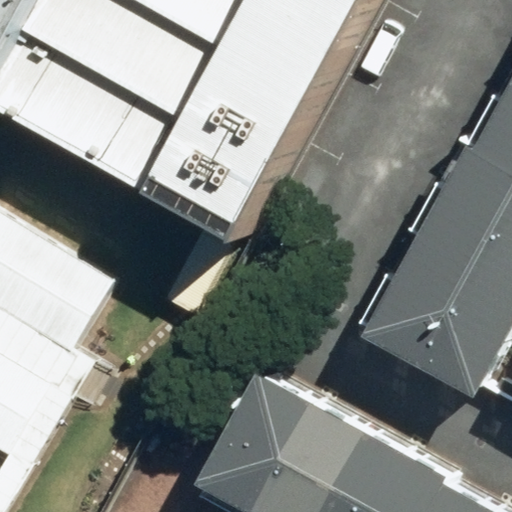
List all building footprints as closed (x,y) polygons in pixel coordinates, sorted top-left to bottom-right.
[(0,0),(0,71),(5,74),(45,0),(0,0)] [(45,0),(5,74),(162,161),(251,0),(45,0)] [(251,0),(162,161),(259,214),(378,0),(251,0)] [(511,358),(511,82),(379,321),(497,386),(511,358)] [(0,506),(144,271),(0,183),(0,506)] [(511,511),(511,502),(265,366),(203,479),(263,511),(511,511)]
